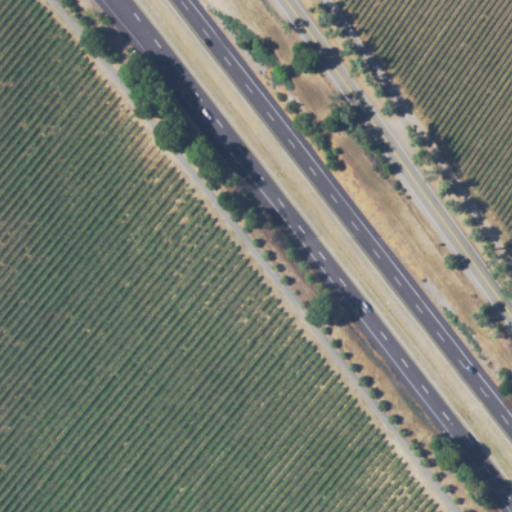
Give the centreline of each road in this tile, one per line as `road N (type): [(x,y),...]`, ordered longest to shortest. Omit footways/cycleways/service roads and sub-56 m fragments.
road 1 (motorway): [(127,0),(511,498)]
road 2 (motorway): [(511,424),(182,0)]
road 3 (tertiary): [(511,312),(381,142),(287,0)]
